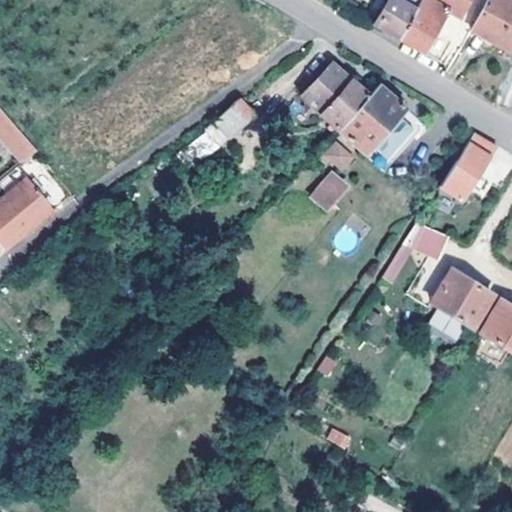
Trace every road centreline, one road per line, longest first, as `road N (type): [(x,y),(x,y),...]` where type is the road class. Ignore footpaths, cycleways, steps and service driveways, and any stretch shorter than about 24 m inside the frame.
road 1 (unclassified): [(282,0),(511,137)]
road 2 (unknown): [(511,175),(478,234),(485,256),(511,273)]
